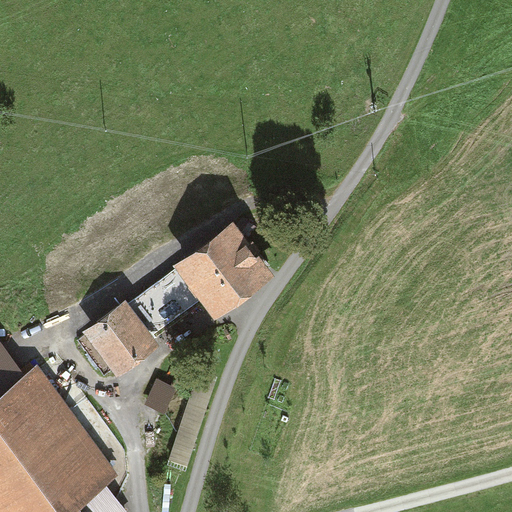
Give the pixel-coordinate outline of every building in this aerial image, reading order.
[(269,278),(233,230),(183,268),(219,315),(269,278)] [(127,302),(84,331),(114,374),(156,345),(127,302)] [(49,368),(0,401),(0,511),(76,511),(124,480),(49,368)] [(176,386),(154,377),(143,405),(166,413),(176,386)] [(192,468),(216,386),(194,379),(169,461),(192,468)]
